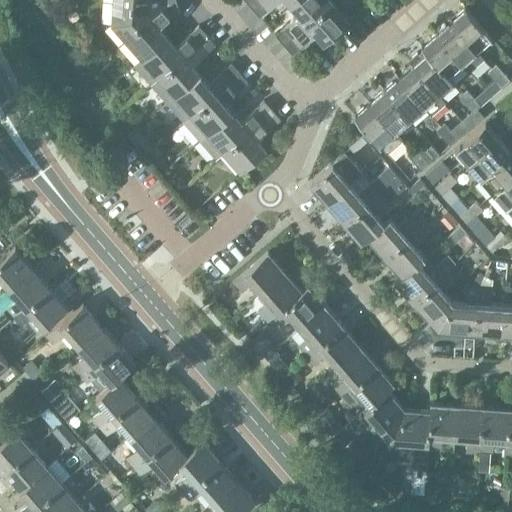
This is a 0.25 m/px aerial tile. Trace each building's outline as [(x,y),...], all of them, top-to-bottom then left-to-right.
[(112,0),(111,23),(177,1),(176,0),(112,0)] [(277,0),(285,0),(290,5),(296,0),(258,0),(251,6),(260,16),(277,0)] [(276,34),(284,44),(333,1),(332,0),(296,0),(290,5),(298,15),(276,34)] [(111,23),(142,58),(168,35),(161,26),(177,12),(180,11),(177,1),(111,23)] [(333,1),(284,44),(292,53),(315,34),(323,43),(350,20),(333,1)] [(466,7),(451,20),(477,51),(493,38),(466,7)] [(95,20),(87,23),(88,28),(97,26),(95,20)] [(436,33),(463,63),(469,70),(484,58),(477,51),(451,20),(436,33)] [(133,66),(150,85),(207,34),(199,25),(176,44),(168,35),(142,58),(133,66)] [(92,33),(85,40),(93,49),(101,42),(92,33)] [(436,33),(422,45),(449,76),(463,63),(436,33)] [(150,85),(166,103),(201,73),(193,64),(216,44),(207,34),(150,85)] [(427,51),(412,64),(439,95),(454,82),(449,76),(422,45),(427,51)] [(182,122),(191,115),(240,72),(231,62),(209,82),(201,73),(166,103),(182,122)] [(398,76),(425,107),(431,114),(446,102),(439,95),(412,64),(398,76)] [(489,71),(495,79),(503,72),(497,64),(489,71)] [(191,115),(183,122),(198,140),(207,133),(234,110),(226,101),(248,81),(240,72),(191,115)] [(503,72),(495,79),(502,86),(510,79),(503,72)] [(398,76),(384,89),(411,120),(425,107),(398,76)] [(384,89),(369,102),(396,132),(411,120),(384,89)] [(459,96),(466,104),(474,97),(467,89),(459,96)] [(474,97),(466,104),(473,112),(481,105),(474,97)] [(215,159),(223,152),(272,109),(264,99),(242,119),(234,110),(207,133),(198,140),(215,159)] [(396,132),(369,102),(354,115),(365,128),(388,153),(403,140),(396,132)] [(272,109),(223,152),(240,171),(267,148),(258,138),(281,119),(272,109)] [(437,129),(444,137),(452,130),(445,122),(437,129)] [(455,149),(468,164),(499,137),(486,122),(455,149)] [(452,130),(444,137),(451,145),(459,138),(452,130)] [(468,164),(481,178),(511,152),(499,137),(468,164)] [(145,140),(138,146),(145,154),(152,148),(145,140)] [(408,154),(415,162),(423,155),(416,148),(408,154)] [(327,202),(350,183),(362,172),(345,151),(310,182),(327,202)] [(511,152),(481,178),(493,193),(511,176),(511,152)] [(423,155),(415,162),(421,170),(429,163),(423,155)] [(162,160),(156,165),(162,172),(168,166),(162,160)] [(451,172),(443,179),(450,187),(458,180),(451,172)] [(387,185),(379,191),(388,201),(389,203),(408,187),(398,175),(387,185)] [(511,176),(493,193),(506,207),(511,201),(511,176)] [(179,177),(171,184),(178,192),(186,185),(179,177)] [(409,188),(415,196),(427,185),(420,178),(409,188)] [(344,222),(379,191),(387,185),(381,179),(374,185),(370,181),(358,192),(350,183),(327,202),(344,222)] [(450,187),(443,179),(435,186),(442,194),(450,187)] [(184,190),(180,194),(185,199),(189,196),(184,190)] [(362,241),(368,236),(367,235),(384,221),(376,212),(388,201),(379,191),(344,222),(362,241)] [(476,201),(468,208),(475,215),(483,209),(476,201)] [(475,215),(468,208),(460,214),(467,222),(475,215)] [(449,211),(441,218),(451,229),(459,222),(449,211)] [(368,236),(385,256),(420,225),(411,215),(398,226),(390,216),(384,221),(367,235),(368,236)] [(385,256),(401,275),(402,276),(419,261),(423,257),(425,256),(416,246),(429,235),(420,225),(385,256)] [(501,230),(493,236),(500,244),(508,238),(501,230)] [(500,244),(493,236),(485,243),(492,251),(500,244)] [(0,274),(0,275),(10,285),(33,265),(16,245),(0,258),(0,274)] [(268,250),(232,281),(239,289),(242,292),(248,286),(255,294),(285,268),(268,250)] [(445,255),(440,260),(448,270),(453,265),(445,255)] [(401,275),(395,280),(413,300),(448,270),(440,260),(431,266),(423,257),(419,261),(402,276),(401,275)] [(5,308),(13,317),(50,284),(33,265),(10,285),(19,296),(5,308)] [(453,265),(448,270),(457,280),(462,275),(453,265)] [(267,321),(273,316),(273,315),(303,289),(285,268),(255,294),(264,305),(258,311),(267,321)] [(413,300),(429,319),(452,299),(445,291),(457,280),(448,270),(413,300)] [(232,281),(225,287),(231,295),(239,289),(232,281)] [(50,284),(13,317),(20,325),(25,321),(35,332),(67,304),(50,284)] [(294,315),(302,324),(326,304),(309,284),(303,289),(273,315),(273,316),(282,326),(294,315)] [(438,329),(476,332),(480,285),(467,284),(465,300),(452,299),(429,319),(438,329)] [(476,332),(503,334),(505,303),(492,303),(493,286),(480,285),(476,332)] [(68,331),(78,343),(101,322),(83,302),(46,334),(54,343),(68,331)] [(511,303),(505,303),(503,334),(511,334),(511,303)] [(299,344),(299,345),(307,355),(343,323),(326,304),(302,324),(311,334),(299,344)] [(0,327),(12,318),(4,309),(0,313),(0,327)] [(74,366),(81,375),(119,342),(101,322),(78,343),(88,354),(74,366)] [(328,355),(336,364),(360,343),(343,323),(307,355),(316,365),(328,355)] [(266,336),(255,346),(260,351),(265,357),(276,348),(266,336)] [(466,341),(466,356),(474,356),(475,342),(466,341)] [(102,371),(111,381),(120,373),(121,375),(136,362),(119,342),(81,375),(88,383),(102,371)] [(333,384),(341,394),(378,363),(360,343),(336,364),(345,373),(333,384)] [(30,359),(21,366),(33,380),(42,372),(30,359)] [(284,362),(275,369),(276,369),(281,375),(282,377),(291,370),(284,362)] [(378,363),(341,394),(350,404),(357,398),(365,407),(370,403),(388,387),(389,388),(395,383),(378,363)] [(291,370),(282,377),(292,388),(300,381),(291,370)] [(93,419),(100,428),(138,394),(121,375),(120,373),(111,381),(97,394),(107,406),(93,419)] [(55,378),(42,390),(51,400),(64,387),(55,378)] [(374,418),(382,428),(406,407),(389,388),(388,387),(370,403),(352,418),(361,429),(374,418)] [(122,424),(132,434),(155,414),(138,394),(100,428),(108,436),(122,424)] [(314,397),(307,403),(316,414),(323,408),(314,397)] [(72,400),(60,411),(68,421),(80,410),(72,400)] [(430,401),(430,409),(431,409),(428,448),(441,449),(442,433),(455,434),(457,403),(430,401)] [(457,403),(455,434),(467,435),(466,451),(471,451),(470,466),(479,467),(480,452),(483,405),(457,403)] [(479,467),(479,468),(491,469),(492,453),(493,453),(494,444),(506,444),(506,438),(508,406),(483,405),(480,452),(479,467)] [(406,407),(382,428),(390,437),(415,439),(412,475),(426,476),(428,448),(431,409),(430,409),(406,407)] [(328,410),(318,418),(331,432),(335,428),(336,419),(328,410)] [(54,429),(62,422),(55,414),(47,421),(54,429)] [(127,458),(135,467),(172,434),(155,414),(132,434),(142,445),(127,458)] [(62,422),(53,429),(60,438),(69,430),(62,422)] [(0,475),(33,446),(18,429),(0,444),(0,475)] [(345,430),(336,438),(347,450),(353,445),(353,439),(345,430)] [(167,474),(181,461),(190,453),(189,452),(172,434),(135,467),(142,475),(157,462),(167,474)] [(176,484),(184,492),(222,459),(204,439),(189,452),(190,453),(181,461),(191,471),(176,484)] [(80,442),(74,447),(86,461),(92,455),(80,442)] [(102,442),(92,450),(100,459),(110,451),(102,442)] [(14,480),(21,488),(49,464),(33,446),(0,475),(0,489),(1,491),(14,480)] [(364,452),(355,460),(368,474),(372,460),(364,452)] [(205,488),(215,499),(239,478),(222,459),(184,492),(191,501),(205,488)] [(372,460),(368,474),(370,477),(374,480),(383,473),(372,460)] [(15,508),(19,511),(29,511),(64,481),(49,464),(21,488),(29,496),(15,508)] [(239,478),(215,499),(225,511),(223,511),(240,511),(256,498),(239,478)] [(64,511),(79,499),(64,481),(29,511),(64,511)] [(428,481),(427,494),(442,496),(443,482),(428,481)] [(502,500),(501,506),(511,506),(511,486),(503,486),(502,500)] [(123,491),(111,502),(118,510),(131,500),(123,491)] [(90,511),(79,499),(64,511),(90,511)] [(156,499),(145,509),(147,511),(160,511),(162,510),(164,509),(156,499)]
